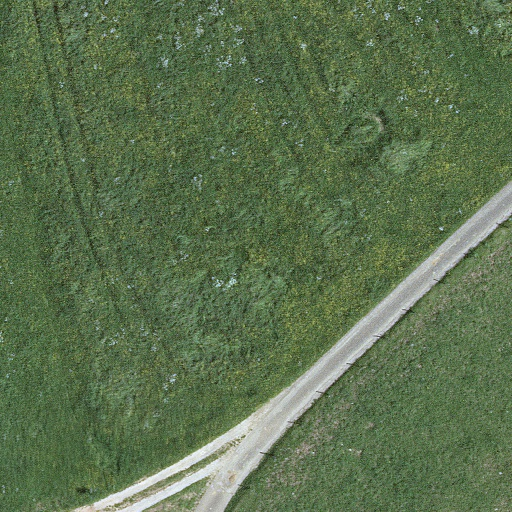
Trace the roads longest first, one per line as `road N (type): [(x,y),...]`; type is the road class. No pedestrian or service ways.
road 1 (track): [(211,511),(280,412),(511,208)]
road 2 (track): [(280,412),(173,484),(90,511)]
